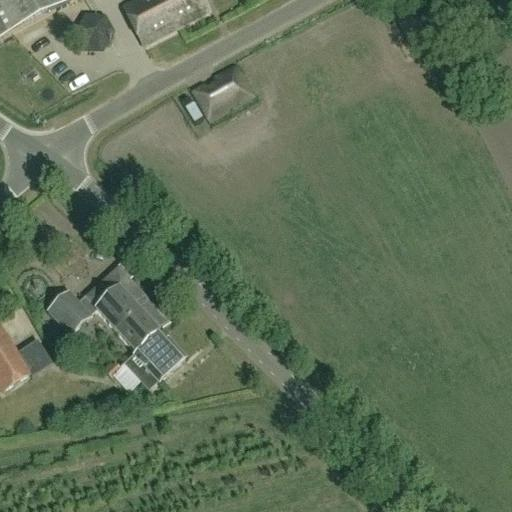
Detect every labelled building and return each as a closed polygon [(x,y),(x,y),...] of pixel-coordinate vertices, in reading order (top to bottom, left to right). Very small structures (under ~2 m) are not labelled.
[(0,0),(0,42),(82,0),(0,0)] [(209,15),(200,0),(145,0),(124,12),(145,50),(209,15)] [(425,45),(413,19),(399,25),(412,51),(425,45)] [(114,37),(105,21),(85,20),(76,37),(86,53),(103,53),(114,37)] [(32,43),(55,34),(51,24),(28,33),(32,43)] [(204,89),(193,96),(209,124),(252,101),(235,72),(215,83),(218,87),(207,94),(204,89)] [(201,140),(210,136),(197,111),(188,116),(201,140)] [(132,281),(121,268),(84,302),(79,307),(69,296),(49,315),(72,341),(92,322),(90,320),(95,315),(135,358),(160,336),(169,328),(129,284),(132,281)] [(0,394),(1,397),(30,378),(16,357),(17,356),(0,329),(0,394)] [(184,363),(160,336),(135,358),(123,369),(148,396),(184,363)] [(105,375),(112,383),(122,374),(114,366),(105,375)]
